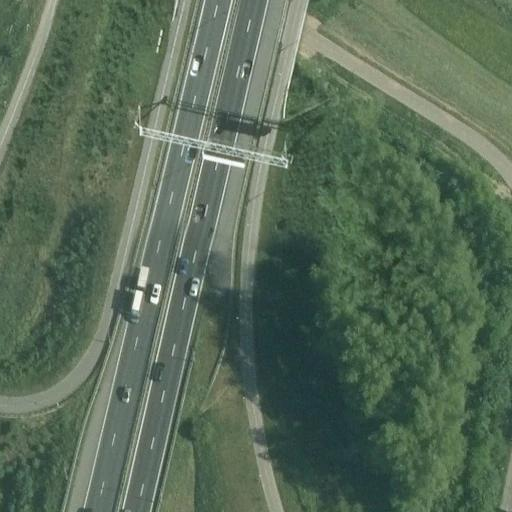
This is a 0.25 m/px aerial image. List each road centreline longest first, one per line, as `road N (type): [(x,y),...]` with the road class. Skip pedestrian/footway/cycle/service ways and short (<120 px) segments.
road 1 (motorway): [(215,0),(95,511)]
road 2 (motorway): [(136,511),(252,0)]
